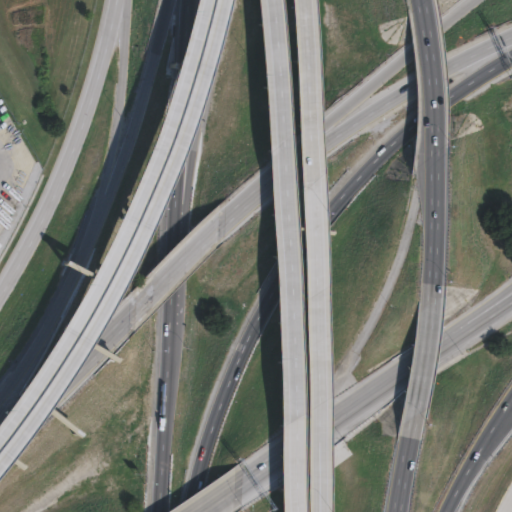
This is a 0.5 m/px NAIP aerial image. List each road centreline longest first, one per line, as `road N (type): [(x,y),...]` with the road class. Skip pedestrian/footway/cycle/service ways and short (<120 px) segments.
road 1 (motorway): [(0,466),(80,352),(147,225),(199,97),(227,0)]
road 2 (motorway): [(265,0),(290,511)]
road 3 (motorway): [(315,511),(298,0)]
road 4 (motorway): [(212,0),(139,204),(90,303),(0,437)]
road 5 (motorway): [(413,125),(302,249),(265,310),(211,435),(191,511)]
road 6 (motorway): [(221,0),(168,334)]
road 7 (motorway): [(186,0),(168,334)]
road 8 (secondary): [(112,0),(77,142),(0,294)]
road 9 (motorway): [(236,487),(485,316)]
road 10 (motorway): [(465,0),(271,177)]
road 11 (motorway): [(173,0),(101,213)]
road 12 (motorway): [(126,0),(121,100),(101,213)]
road 13 (motorway): [(101,213),(41,334),(0,394)]
road 14 (motorway): [(426,315),(436,133)]
road 15 (motorway): [(413,81),(271,177)]
road 16 (motorway): [(436,133),(422,0)]
road 17 (motorway): [(168,334),(161,466)]
road 18 (motorway): [(136,303),(51,391)]
